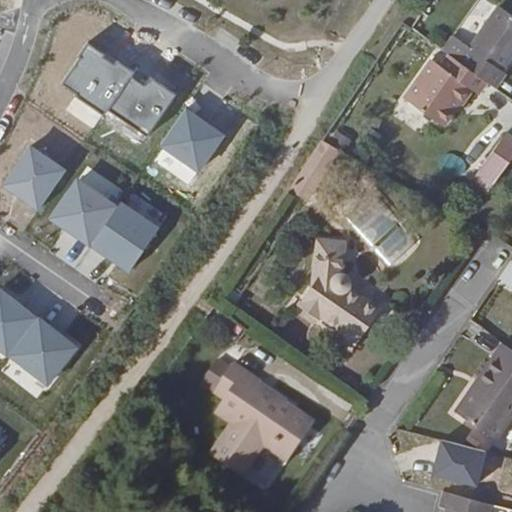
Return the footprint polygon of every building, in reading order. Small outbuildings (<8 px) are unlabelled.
[(511,26),(500,18),(471,62),(453,46),(442,62),(447,65),(438,77),(427,70),(401,109),(444,139),(456,121),(451,117),(464,98),(470,102),(477,107),(487,93),(499,102),(508,86),(504,83),(511,71),(511,26)] [(470,102),(464,98),(451,117),(456,121),(470,102)] [(220,136),(183,110),(158,145),(196,171),(220,136)] [(511,148),(505,144),(488,170),(505,182),(511,172),(511,148)] [(351,172),(334,162),(305,204),(303,208),(318,218),(351,172)] [(75,182),(49,219),(89,246),(114,209),(75,182)] [(118,204),(114,209),(89,246),(127,272),(156,230),(118,204)] [(343,226),(375,292),(407,276),(375,210),(343,226)] [(310,300),(295,321),(313,336),(319,331),(338,345),(332,353),(348,364),(377,323),(374,320),(348,294),(345,290),(340,288),(342,258),(314,257),(310,300)] [(0,293),(0,352),(5,356),(6,355),(34,320),(0,293)] [(35,318),(34,320),(6,355),(44,385),(73,348),(59,337),(57,340),(46,331),(49,329),(35,318)] [(495,451),(511,426),(511,360),(504,355),(501,353),(491,367),(497,371),(475,404),(468,400),(452,422),(495,451)] [(468,400),(475,404),(497,371),(491,367),(468,400)] [(238,490),(261,459),(270,464),(277,453),(293,464),(313,437),(281,414),(279,418),(257,402),(259,398),(229,376),(210,403),(222,412),(213,425),(229,437),(207,468),(238,490)] [(277,453),(270,464),(285,475),(293,464),(277,453)]
